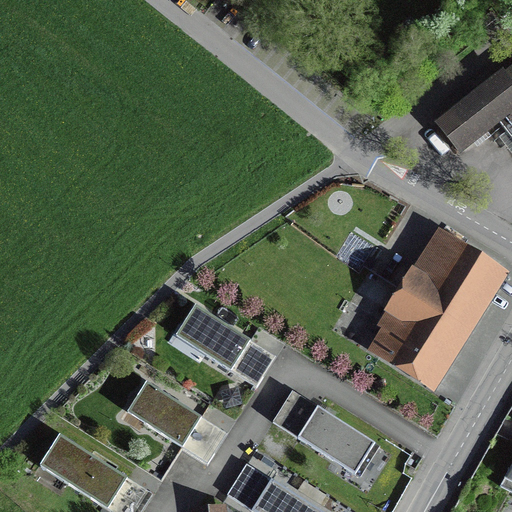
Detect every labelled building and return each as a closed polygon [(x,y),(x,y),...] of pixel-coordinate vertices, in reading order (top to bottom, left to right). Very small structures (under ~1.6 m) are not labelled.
[(511,143),(511,72),(504,78),(503,76),(437,128),(457,154),(496,123),(511,143)] [(373,345),(373,350),(428,385),(498,275),(439,238),(415,277),(413,276),(381,327),(384,328),(373,345)] [(251,344),(194,308),(175,337),(232,373),(246,351),(251,344)] [(200,418),(147,384),(129,413),(182,446),(195,426),(200,418)] [(294,394),(275,424),(356,476),(375,446),(329,417),(294,394)] [(128,477),(60,434),(41,465),(108,508),(123,484),(128,477)] [(511,467),(499,489),(511,496),(511,467)] [(251,511),(318,511),(281,488),(252,470),(233,500),(251,511)]
